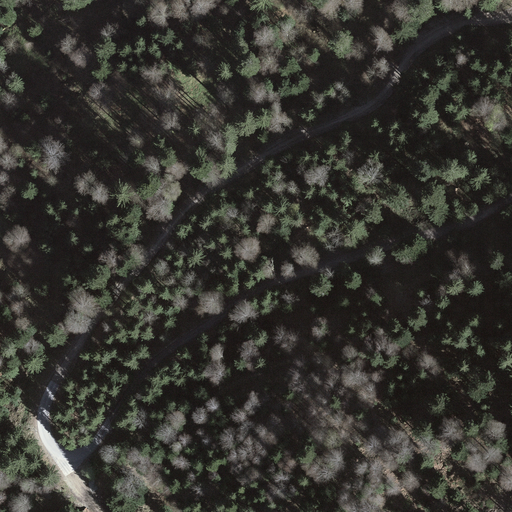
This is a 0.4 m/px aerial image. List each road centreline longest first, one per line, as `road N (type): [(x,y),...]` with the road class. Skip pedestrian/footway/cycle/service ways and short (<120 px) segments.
road 1 (track): [(147,511),(158,469),(197,415),(280,365),(403,341),(456,348),(511,378)]
road 2 (track): [(0,112),(134,42),(231,10),(279,32),(303,32),(350,0)]
